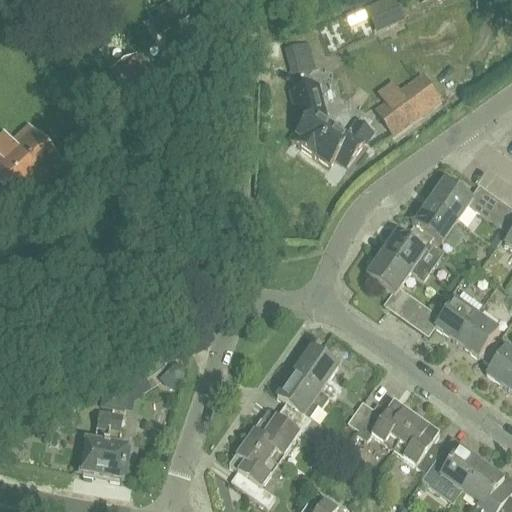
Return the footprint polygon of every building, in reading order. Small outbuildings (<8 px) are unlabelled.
[(374,27),(399,17),(393,0),(368,10),(374,27)] [(180,25),(168,5),(148,17),(160,37),(180,25)] [(120,87),(115,90),(107,95),(118,112),(153,91),(152,90),(180,74),(172,62),(145,78),(135,62),(113,75),(120,87)] [(423,81),(400,98),(416,120),(439,104),(423,81)] [(356,158),(372,135),(358,125),(346,141),(324,125),(326,122),(316,87),(291,94),(301,131),(291,145),(314,161),(316,159),(330,170),(335,163),(347,171),(356,158)] [(402,130),(386,108),(376,115),(392,138),(402,130)] [(0,158),(0,192),(17,212),(64,169),(30,130),(12,146),(16,151),(4,163),(0,158)] [(430,205),(457,224),(468,209),(481,218),(493,200),(479,190),(471,201),(460,194),(449,186),(445,183),(430,205)] [(501,206),(493,200),(481,218),(489,223),(501,206)] [(416,228),(412,234),(428,246),(433,240),(441,246),(457,224),(430,205),(415,227),(416,228)] [(511,213),(501,206),(489,223),(499,231),(511,213)] [(511,213),(499,231),(501,232),(507,236),(510,239),(504,248),(511,253),(511,213)] [(495,252),(507,236),(501,232),(489,248),(495,252)] [(424,253),(428,246),(412,234),(407,241),(398,234),(387,249),(382,256),(410,276),(424,286),(433,274),(419,263),(425,254),(424,253)] [(410,276),(382,256),(378,262),(367,278),(393,297),(384,310),(388,312),(398,320),(411,302),(398,292),(410,276)] [(472,264),(467,269),(467,274),(478,274),(478,264),(472,264)] [(444,291),(440,297),(448,303),(452,297),(444,291)] [(398,320),(407,326),(420,308),(411,302),(398,320)] [(434,331),(456,346),(476,318),(454,303),(440,322),(429,314),(416,332),(427,340),(434,331)] [(416,332),(429,314),(420,308),(407,326),(416,332)] [(479,361),(485,365),(498,347),(492,343),(498,334),(476,318),(456,346),(478,362),(479,361)] [(511,354),(506,350),(504,352),(498,347),(485,365),(491,370),(485,378),(508,394),(511,387),(511,354)] [(313,351),(295,376),(321,395),(334,403),(342,391),(330,383),(339,370),(313,351)] [(115,388),(140,370),(133,360),(108,379),(115,388)] [(173,365),(169,371),(170,378),(175,382),(182,380),(186,375),(185,368),(179,364),(173,365)] [(140,370),(115,388),(117,391),(116,394),(113,412),(124,414),(128,392),(132,393),(148,380),(140,370)] [(321,395),(295,376),(278,401),(286,407),(277,420),(301,437),(303,438),(312,424),(305,419),(321,395)] [(100,410),(113,412),(116,394),(103,391),(100,410)] [(348,426),(359,434),(374,414),(363,406),(348,426)] [(378,407),(374,414),(359,434),(356,438),(367,446),(372,440),(393,455),(417,421),(395,406),(388,414),(378,407)] [(93,478),(101,480),(112,417),(99,415),(94,445),(85,443),(79,476),(83,476),(82,480),(92,482),(93,478)] [(109,481),(108,485),(118,486),(118,483),(123,483),(128,450),(119,448),(124,419),(112,417),(101,480),(109,481)] [(245,446),(268,463),(277,470),(301,437),(277,420),(270,430),(261,423),(245,446)] [(393,455),(426,479),(445,452),(435,445),(440,438),(417,421),(393,455)] [(277,470),(268,463),(245,446),(229,469),(252,485),(245,495),(268,511),(275,502),(261,492),(277,470)] [(450,487),(463,496),(483,468),(460,452),(458,455),(448,448),(445,452),(426,479),(422,484),(442,498),(450,487)] [(511,511),(511,505),(507,502),(511,495),(511,493),(502,487),(505,484),(483,468),(463,496),(479,508),(475,511),(511,511)] [(358,479),(353,486),(363,492),(368,485),(358,479)] [(305,490),(314,496),(319,489),(310,483),(305,490)] [(387,486),(381,494),(392,501),(397,494),(387,486)] [(336,511),(315,497),(309,506),(317,511),(336,511)]
